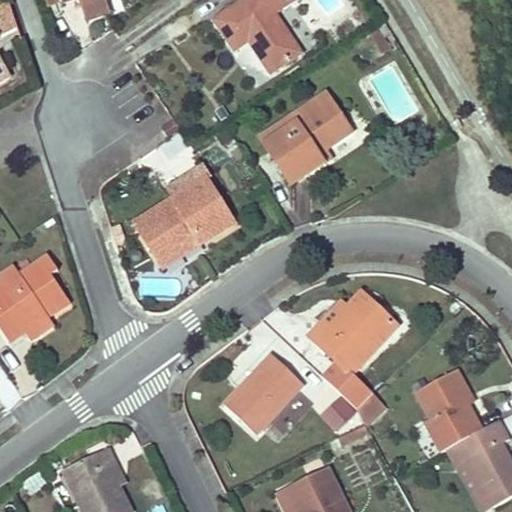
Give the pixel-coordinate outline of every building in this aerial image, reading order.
[(61,4),(59,0),(45,0),(48,8),(61,4)] [(59,0),(61,4),(74,0),(79,0),(86,21),(109,13),(105,0),(59,0)] [(300,0),(249,0),(215,22),(235,52),(249,43),(271,75),(301,55),(277,17),(301,1),(300,0)] [(310,0),(331,31),(357,12),(348,0),(310,0)] [(0,83),(11,78),(0,58),(0,36),(16,27),(8,4),(0,8),(0,83)] [(377,29),(369,34),(383,56),(390,51),(377,29)] [(296,127),(266,147),(291,187),(331,161),(325,152),(351,135),(327,96),(292,119),(296,127)] [(292,119),(261,139),(266,147),(296,127),(292,119)] [(181,131),(175,123),(163,131),(168,140),(181,131)] [(163,179),(197,160),(183,135),(149,154),(163,179)] [(137,225),(160,263),(197,240),(202,247),(234,227),(206,182),(137,225)] [(197,240),(160,263),(164,271),(202,247),(197,240)] [(0,279),(5,288),(0,290),(0,329),(10,346),(27,335),(21,327),(42,313),(47,319),(63,310),(57,301),(64,296),(52,276),(58,272),(48,259),(20,277),(15,269),(0,278),(0,279)] [(64,296),(57,301),(63,310),(70,305),(64,296)] [(336,365),(323,379),(357,411),(372,397),(352,377),(396,329),(363,296),(348,311),(338,303),(318,323),(321,327),(309,338),(336,365)] [(21,327),(27,335),(32,342),(52,329),(47,319),(42,313),(21,327)] [(271,359),(225,407),(256,437),(303,388),(271,359)] [(425,425),(441,456),(447,453),(482,433),(468,407),(463,397),(468,395),(456,372),(415,394),(430,422),(425,425)] [(315,374),(300,392),(323,411),(338,393),(315,374)] [(468,395),(463,397),(468,407),(473,405),(468,395)] [(372,397),(357,411),(366,426),(384,409),(372,397)] [(482,433),(447,453),(456,471),(467,465),(491,510),(511,498),(511,464),(503,445),(509,442),(499,423),(482,433)] [(367,428),(339,442),(342,448),(370,435),(367,428)] [(130,511),(121,490),(111,469),(116,466),(109,452),(64,474),(81,511),(130,511)] [(467,465),(456,471),(477,511),(486,511),(491,510),(467,465)] [(116,466),(111,469),(121,490),(126,487),(116,466)] [(348,511),(328,470),(288,490),(298,511),(348,511)] [(298,511),(288,490),(276,496),(283,511),(298,511)]
